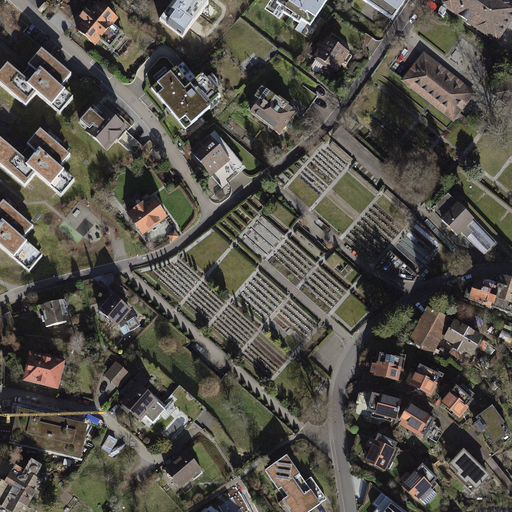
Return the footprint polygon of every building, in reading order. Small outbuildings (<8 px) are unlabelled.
[(202,0),(172,0),(158,19),(184,38),(209,4),(202,0)] [(279,0),(276,4),(284,10),(282,13),(300,26),(303,22),(312,28),(330,0),(279,0)] [(361,0),(395,22),(410,0),(361,0)] [(511,6),(502,0),(429,0),(497,46),(511,23),(511,6)] [(82,26),(76,32),(96,49),(101,43),(110,50),(123,36),(114,28),(119,22),(98,5),(89,15),(87,13),(78,23),(82,26)] [(334,33),(319,52),(339,68),(354,49),(334,33)] [(7,65),(0,73),(0,85),(26,107),(36,95),(60,115),(73,99),(61,89),(72,76),(41,51),(29,66),(38,74),(36,77),(30,84),(7,65)] [(476,93),(422,52),(400,80),(454,122),(476,93)] [(184,65),(177,71),(191,88),(199,82),(184,65)] [(177,71),(152,91),(180,125),(186,120),(192,127),(211,111),(209,108),(220,99),(203,78),(199,82),(191,88),(177,71)] [(511,111),(511,79),(506,75),(491,94),(511,111)] [(301,107),(269,84),(249,111),(281,135),(301,107)] [(91,112),(80,125),(91,134),(88,136),(107,152),(118,140),(125,131),(127,129),(108,113),(101,121),(91,112)] [(0,138),(0,165),(25,186),(35,174),(61,197),(75,180),(60,168),(70,155),(41,131),(28,146),(36,153),(34,156),(28,163),(0,138)] [(143,147),(125,131),(118,140),(136,156),(143,147)] [(216,131),(196,148),(215,171),(235,153),(216,131)] [(155,168),(146,157),(137,164),(146,176),(155,168)] [(136,203),(126,212),(142,235),(167,216),(152,196),(144,202),(142,200),(136,203)] [(437,203),(431,209),(457,236),(462,231),(467,237),(466,238),(484,256),(496,244),(458,205),(458,206),(448,197),(440,205),(437,203)] [(0,243),(30,270),(44,253),(24,236),(34,224),(4,198),(0,203),(0,243)] [(174,230),(167,236),(172,242),(179,236),(174,230)] [(511,277),(501,274),(498,285),(476,278),(469,299),(511,312),(511,277)] [(130,292),(115,279),(109,285),(124,299),(130,292)] [(113,292),(98,309),(118,326),(133,309),(113,292)] [(66,298),(41,304),(46,326),(68,320),(67,314),(68,314),(67,306),(68,306),(66,298)] [(427,306),(409,340),(434,353),(451,318),(427,306)] [(139,326),(134,317),(125,322),(131,331),(139,326)] [(455,319),(443,338),(453,344),(452,347),(463,354),(465,351),(472,355),(484,336),(455,319)] [(30,351),(23,380),(59,389),(66,359),(30,351)] [(374,372),(374,375),(399,381),(401,367),(400,366),(402,357),(379,352),(377,361),(376,363),(372,362),(370,371),(374,372)] [(116,361),(104,375),(119,389),(131,374),(116,361)] [(410,383),(409,385),(432,396),(438,382),(437,382),(441,374),(420,364),(415,375),(410,372),(406,381),(410,383)] [(124,396),(119,402),(139,420),(144,415),(153,422),(165,409),(157,402),(158,401),(136,382),(135,383),(132,380),(120,393),(124,396)] [(456,383),(440,402),(460,418),(470,407),(469,406),(475,399),(456,383)] [(179,385),(167,398),(194,421),(205,408),(179,385)] [(372,392),(367,411),(375,413),(375,414),(396,419),(401,399),(372,392)] [(20,402),(11,441),(82,457),(90,418),(20,402)] [(410,403),(399,421),(400,422),(399,424),(422,438),(424,435),(425,436),(436,419),(410,403)] [(511,431),(493,405),(476,417),(478,420),(474,423),(481,432),(485,430),(495,443),(511,431)] [(370,448),(364,461),(385,471),(396,450),(394,449),(398,442),(378,433),(375,439),(370,437),(365,446),(370,448)] [(464,448),(450,463),(452,465),(448,468),(472,491),(475,489),(477,490),(492,475),(464,448)] [(185,450),(163,469),(179,488),(202,469),(185,450)] [(286,455),(264,470),(284,498),(281,500),(289,511),(308,511),(327,499),(311,477),(305,482),(286,455)] [(0,509),(4,511),(25,511),(44,480),(36,476),(43,464),(32,457),(25,469),(16,463),(5,481),(0,478),(0,509)] [(402,483),(400,485),(417,502),(420,499),(427,505),(437,494),(431,488),(432,486),(431,485),(438,478),(423,463),(411,475),(407,471),(399,480),(402,483)] [(405,511),(388,498),(376,511),(405,511)] [(215,508),(209,511),(234,511),(228,502),(216,510),(215,508)]
